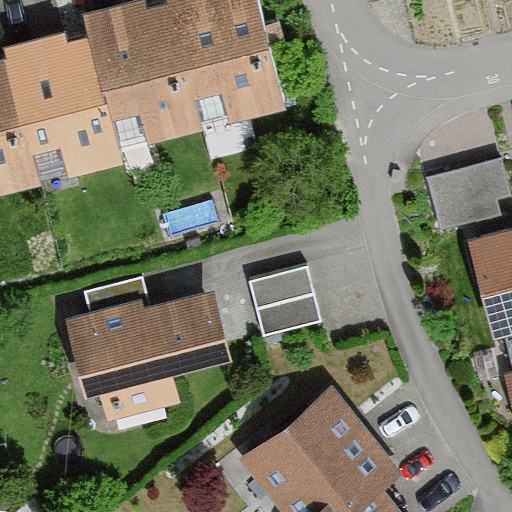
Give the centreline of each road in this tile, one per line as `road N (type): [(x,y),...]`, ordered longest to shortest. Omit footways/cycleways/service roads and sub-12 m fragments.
road 1 (residential): [(500,511),(425,358),(361,95)]
road 2 (residential): [(361,95),(511,60)]
